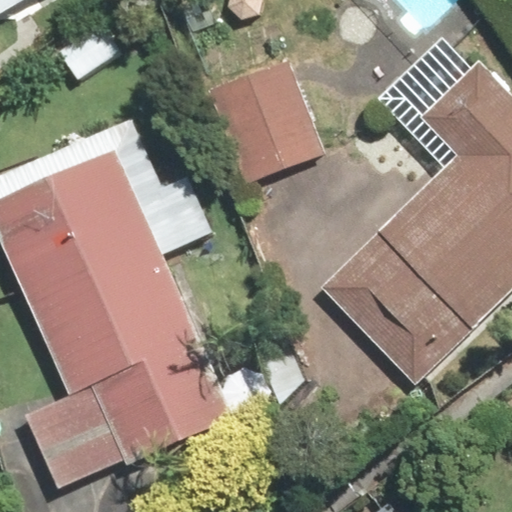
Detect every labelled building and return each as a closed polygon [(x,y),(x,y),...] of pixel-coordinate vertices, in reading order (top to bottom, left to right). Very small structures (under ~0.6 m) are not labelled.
[(0,0),(0,22),(8,23),(47,0),(0,0)] [(107,19),(63,49),(85,83),(131,54),(107,19)] [(511,86),(488,62),(426,121),(464,161),(335,284),(429,382),(511,302),(511,86)] [(132,144),(0,201),(0,213),(79,395),(32,415),(68,497),(251,418),(132,144)] [(397,511),(390,502),(377,511),(397,511)]
